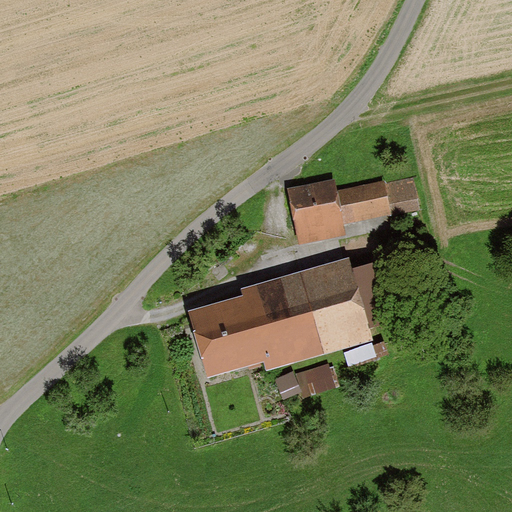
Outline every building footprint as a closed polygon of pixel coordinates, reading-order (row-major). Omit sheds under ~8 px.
[(287,191),(300,248),(347,238),(345,227),(421,211),(414,178),(338,194),(335,181),(287,191)] [(189,314),(209,383),(265,366),(268,376),(374,344),(371,334),(353,273),(349,259),(240,291),(242,299),(189,314)] [(375,267),(353,273),(371,334),(392,328),(375,267)] [(385,343),(345,358),(350,372),(389,357),(385,343)] [(297,374),(305,400),(338,390),(330,365),(297,374)] [(302,395),(293,374),(276,381),(284,402),(302,395)]
